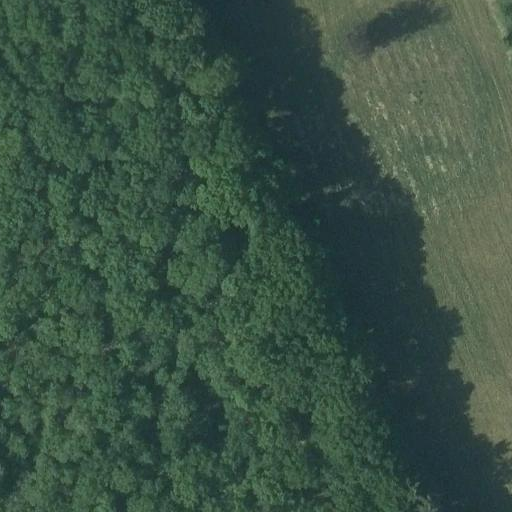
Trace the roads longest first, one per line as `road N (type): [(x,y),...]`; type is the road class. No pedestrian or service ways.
road 1 (track): [(331,511),(125,0)]
road 2 (track): [(0,172),(175,119)]
